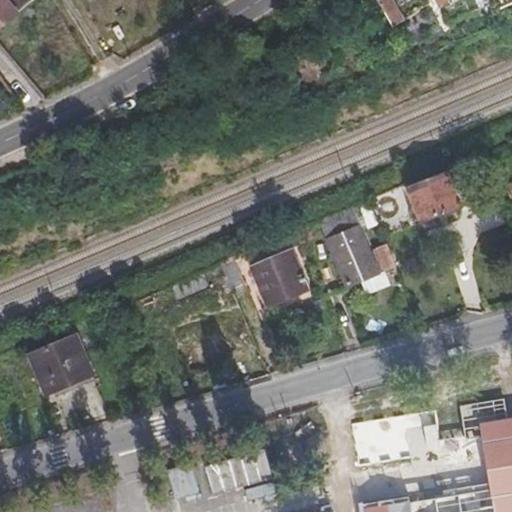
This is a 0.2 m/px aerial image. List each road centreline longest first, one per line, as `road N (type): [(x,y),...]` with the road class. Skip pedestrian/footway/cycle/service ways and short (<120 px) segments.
road 1 (residential): [(0,471),(511,328)]
road 2 (secondary): [(0,144),(253,0)]
